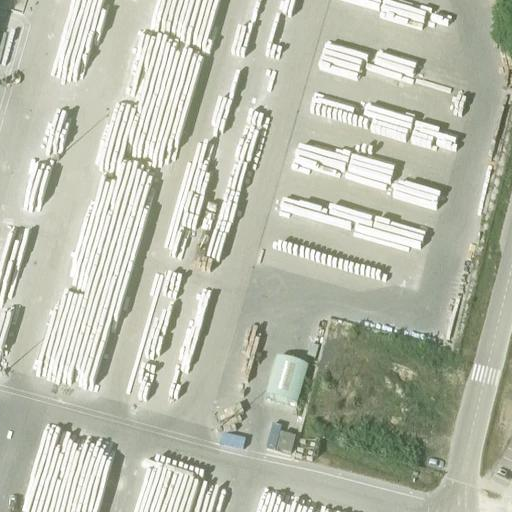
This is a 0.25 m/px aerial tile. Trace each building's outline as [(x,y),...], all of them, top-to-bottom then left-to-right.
[(382,16),(423,18),(423,7),(383,6),(382,16)] [(379,427),(396,370),(363,360),(346,417),(379,427)] [(277,361),(267,400),(297,408),(308,369),(277,361)] [(289,452),(290,437),(276,436),(275,452),(289,452)] [(157,471),(149,511),(194,511),(201,480),(157,471)]
